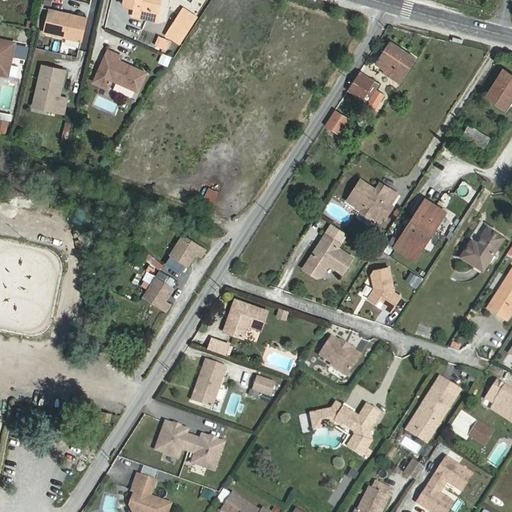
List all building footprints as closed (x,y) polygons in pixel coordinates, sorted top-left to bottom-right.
[(156,22),(158,13),(152,12),(154,0),(124,0),(124,5),(136,8),(133,16),(156,22)] [(74,15),(50,10),(45,33),(81,41),(86,22),(74,19),(74,15)] [(180,15),(170,30),(183,38),(192,23),(180,15)] [(160,36),(156,46),(164,49),(168,40),(160,36)] [(0,74),(9,76),(15,43),(0,39),(0,74)] [(377,64),(389,73),(387,75),(399,83),(416,58),(391,42),(377,64)] [(77,61),(86,63),(88,52),(79,50),(77,61)] [(95,82),(108,88),(112,80),(138,91),(146,73),(119,61),(121,57),(109,51),(95,82)] [(161,53),(157,64),(167,67),(171,57),(161,53)] [(39,100),(43,106),(42,110),(63,115),(67,100),(59,98),(65,72),(42,66),(35,99),(39,100)] [(506,109),(511,99),(511,75),(504,71),(487,97),(506,109)] [(349,91),(367,102),(375,89),(379,84),(361,72),(349,91)] [(0,78),(0,111),(11,114),(17,81),(0,78)] [(375,89),(367,102),(376,108),(384,95),(375,89)] [(340,133),(348,119),(336,112),(327,125),(340,133)] [(491,138),(469,125),(461,138),(483,151),(491,138)] [(383,196),(376,191),(360,181),(347,201),(361,210),(362,213),(369,218),(372,217),(380,222),(384,214),(386,215),(392,207),(390,206),(397,195),(388,189),(383,196)] [(380,184),(376,191),(383,196),(388,189),(380,184)] [(446,212),(426,200),(395,248),(415,261),(446,212)] [(478,245),(472,242),(462,258),(484,272),(504,239),(488,229),(478,245)] [(185,235),(171,256),(185,265),(190,259),(191,260),(195,254),(201,257),(206,249),(185,235)] [(312,255),(303,268),(317,277),(321,276),(328,264),(342,273),(352,257),(337,248),(339,244),(325,235),(318,246),(321,248),(317,254),(312,255)] [(321,248),(318,246),(312,255),(317,254),(321,248)] [(389,246),(385,251),(391,255),(395,250),(389,246)] [(373,253),(367,249),(363,255),(369,259),(373,253)] [(389,268),(374,271),(372,275),(373,282),(375,281),(377,288),(374,289),(375,291),(373,291),(368,299),(383,309),(384,308),(391,313),(401,297),(394,293),(389,268)] [(511,271),(489,308),(507,320),(511,312),(511,271)] [(158,277),(144,299),(165,312),(171,304),(164,300),(168,293),(169,294),(173,287),(158,277)] [(268,310),(235,299),(224,330),(243,337),(248,324),(261,329),(268,310)] [(280,308),(277,316),(286,320),(289,312),(280,308)] [(341,347),(340,342),(332,337),(321,354),(333,362),(331,365),(347,375),(361,355),(350,348),(344,349),(341,347)] [(212,339),(209,349),(225,355),(229,345),(212,339)] [(212,407),(227,366),(206,359),(192,400),(212,407)] [(270,395),(274,383),(258,377),(254,389),(270,395)] [(427,406),(414,427),(431,437),(461,391),(441,378),(424,404),(427,406)] [(511,389),(499,381),(487,399),(495,404),(492,408),(511,420),(511,389)] [(359,416),(337,402),(333,408),(318,411),(321,423),(335,421),(342,425),(343,424),(354,431),(355,435),(348,446),(363,456),(374,440),(371,429),(381,412),(367,403),(359,416)] [(424,404),(407,430),(427,443),(431,437),(414,427),(427,406),(424,404)] [(494,430),(461,409),(448,429),(466,440),(468,436),(484,446),(494,430)] [(112,414),(102,412),(100,420),(110,423),(112,414)] [(188,430),(167,423),(157,451),(179,458),(182,449),(196,454),(193,463),(214,471),(224,443),(203,436),(201,440),(186,435),(188,430)] [(447,456),(417,502),(432,511),(447,511),(454,502),(440,492),(447,481),(462,491),(473,473),(447,456)] [(425,466),(414,460),(406,472),(417,479),(425,466)] [(157,481),(140,475),(134,492),(137,493),(132,506),(134,511),(169,511),(173,504),(152,497),(157,481)] [(373,488),(387,495),(390,488),(376,481),(373,488)] [(382,511),(390,496),(387,495),(373,488),(371,486),(359,509),(357,508),(355,511),(382,511)] [(212,501),(215,493),(204,488),(201,497),(212,501)] [(234,492),(224,508),(229,511),(271,511),(272,511),(265,507),(263,510),(234,492)]
